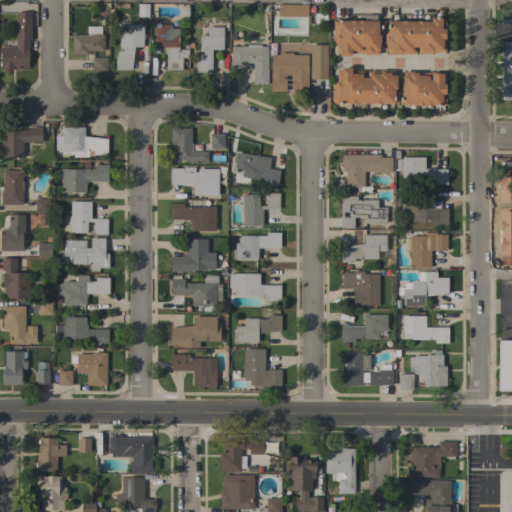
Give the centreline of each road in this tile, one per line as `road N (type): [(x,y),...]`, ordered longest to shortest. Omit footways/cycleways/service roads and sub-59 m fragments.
road 1 (residential): [(511,133),(306,135),(201,103),(0,98)]
road 2 (residential): [(476,0),(478,417)]
road 3 (tertiary): [(377,413),(0,413)]
road 4 (residential): [(141,414),(139,104)]
road 5 (residential): [(306,135),(311,412)]
road 6 (tertiary): [(511,417),(377,413)]
